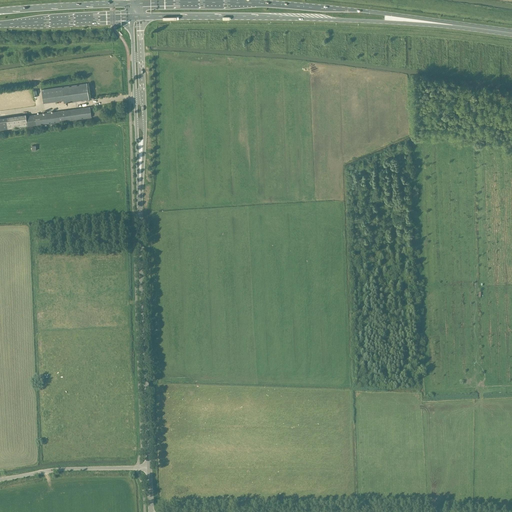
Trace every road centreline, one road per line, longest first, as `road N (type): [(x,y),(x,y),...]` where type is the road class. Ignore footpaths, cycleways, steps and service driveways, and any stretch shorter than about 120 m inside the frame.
road 1 (primary): [(141,18),(454,25)]
road 2 (tertiary): [(147,470),(139,186)]
road 3 (primary): [(454,25),(204,0)]
road 4 (tertiary): [(132,18),(139,186)]
road 5 (tertiary): [(139,186),(141,18)]
road 6 (unclassified): [(0,484),(147,470)]
road 7 (primary): [(0,26),(132,18)]
road 8 (primary): [(131,2),(0,10)]
